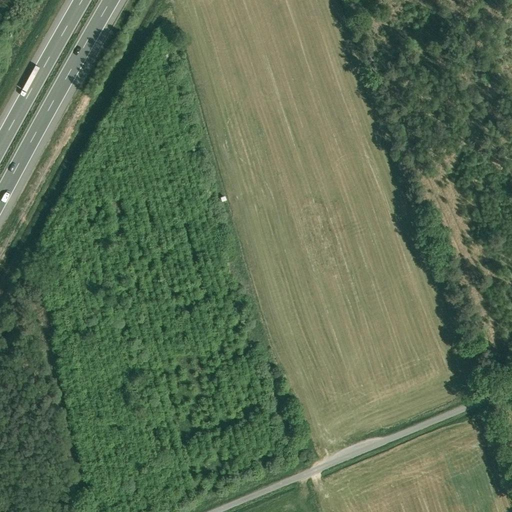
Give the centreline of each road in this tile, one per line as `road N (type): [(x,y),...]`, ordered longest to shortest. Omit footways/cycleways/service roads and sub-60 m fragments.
road 1 (unclassified): [(511,388),(216,511)]
road 2 (motorway): [(0,205),(113,0)]
road 3 (motorway): [(83,0),(0,151)]
